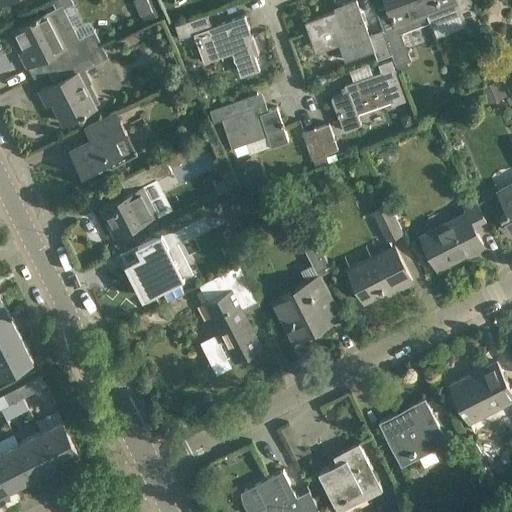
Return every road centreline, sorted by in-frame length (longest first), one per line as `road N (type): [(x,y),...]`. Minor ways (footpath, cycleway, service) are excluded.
road 1 (residential): [(148,470),(511,287)]
road 2 (tertiary): [(148,470),(0,176)]
